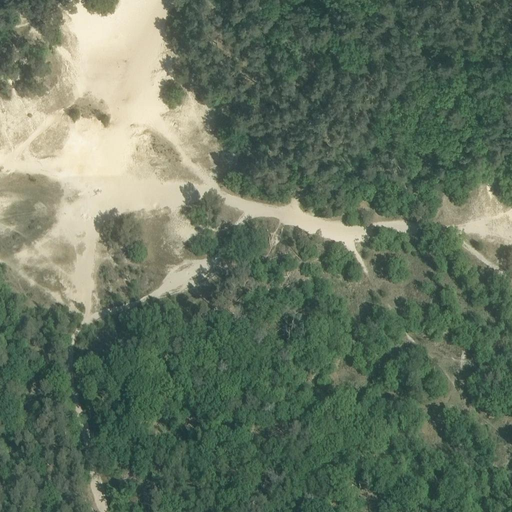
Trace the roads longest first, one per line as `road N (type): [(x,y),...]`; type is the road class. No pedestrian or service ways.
road 1 (track): [(297,215),(186,188),(65,213)]
road 2 (track): [(297,215),(324,231),(450,231),(511,283)]
road 3 (track): [(96,316),(74,333),(69,371),(104,511)]
